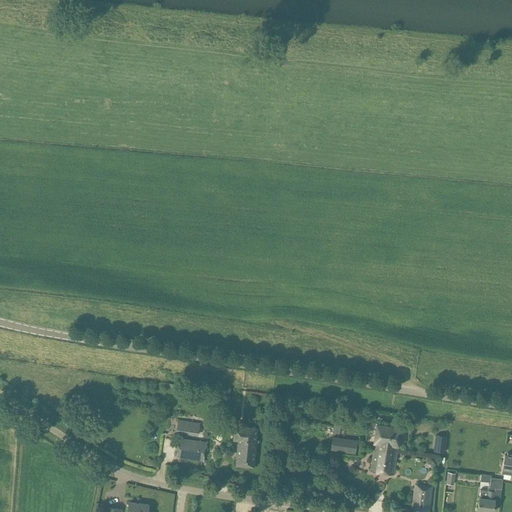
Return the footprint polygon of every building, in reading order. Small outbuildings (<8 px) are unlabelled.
[(199,424),(178,421),(177,431),(198,434),(199,424)] [(374,442),(373,447),(397,450),(398,446),(399,446),(401,427),(376,424),(374,442)] [(258,427),(235,425),(233,440),(238,440),(236,466),(254,467),(258,427)] [(435,452),(445,453),(446,436),(436,435),(435,452)] [(357,441),(333,437),(331,450),(355,453),(357,441)] [(200,441),(179,438),(176,457),(197,460),(200,441)] [(394,474),(397,450),(373,447),(370,471),(394,474)] [(501,474),(511,475),(511,467),(511,461),(511,455),(504,454),(501,474)] [(430,458),(426,461),(432,469),(436,465),(437,458),(430,458)] [(455,474),(447,473),(446,484),(454,485),(455,474)] [(491,475),(481,474),(480,481),(490,483),(490,487),(488,487),(488,490),(480,490),(479,498),(478,510),(492,511),(493,511),(495,499),(494,499),(495,488),(501,489),(502,479),(491,478),(491,475)] [(429,511),(433,485),(414,483),(410,510),(424,511),(429,511)] [(148,505),(129,502),(127,511),(150,511),(147,511),(148,505)]
